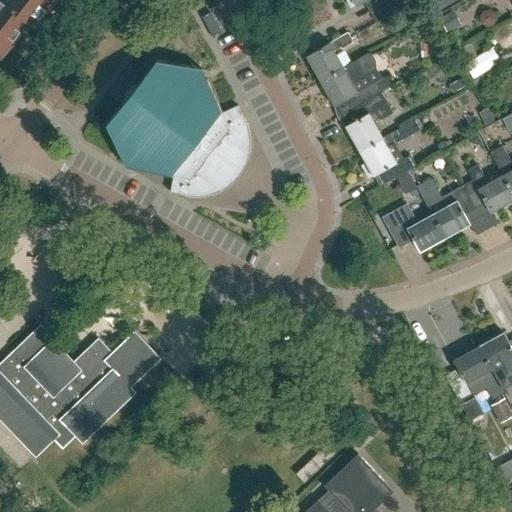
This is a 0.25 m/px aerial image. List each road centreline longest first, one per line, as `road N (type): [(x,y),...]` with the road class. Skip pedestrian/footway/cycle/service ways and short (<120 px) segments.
road 1 (residential): [(291,298),(325,204),(316,169),(223,0)]
road 2 (residential): [(12,139),(291,298)]
road 3 (residential): [(291,298),(371,307),(454,285),(511,257)]
road 4 (unclassified): [(12,139),(124,0)]
